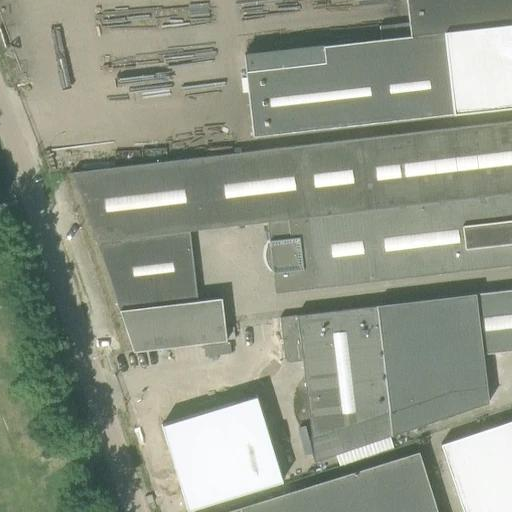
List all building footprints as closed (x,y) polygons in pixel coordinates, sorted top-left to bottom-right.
[(324,63),(244,72),(252,136),(400,120),(511,106),(511,0),(409,0),(411,23),(379,26),(381,40),(323,46),(324,63)] [(73,172),(120,311),(133,351),(226,341),(222,298),(198,301),(191,232),(273,223),(275,241),(270,242),(276,294),(316,290),(511,265),(511,120),(473,125),(73,172)] [(511,290),(377,307),(389,414),(392,435),(488,403),(483,354),(511,350),(511,290)] [(284,359),(288,363),(302,361),(312,441),(314,462),(391,435),(389,414),(377,307),(297,316),(280,319),(284,359)] [(258,390),(161,414),(183,502),(280,477),(258,390)] [(511,511),(511,420),(440,444),(463,511),(511,511)] [(437,511),(419,451),(361,469),(373,511),(437,511)] [(373,511),(361,469),(295,490),(302,511),(373,511)] [(302,511),(295,490),(239,507),(240,511),(302,511)]
